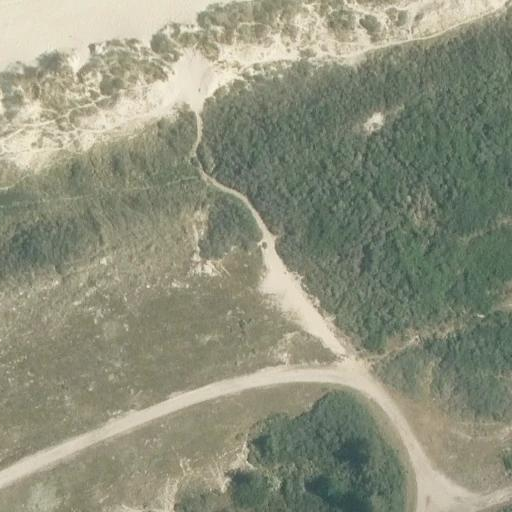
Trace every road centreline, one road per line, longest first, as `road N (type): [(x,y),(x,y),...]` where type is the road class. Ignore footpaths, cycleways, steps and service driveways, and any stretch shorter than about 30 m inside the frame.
road 1 (track): [(365,373),(266,382),(74,437),(0,473)]
road 2 (track): [(511,379),(365,373)]
